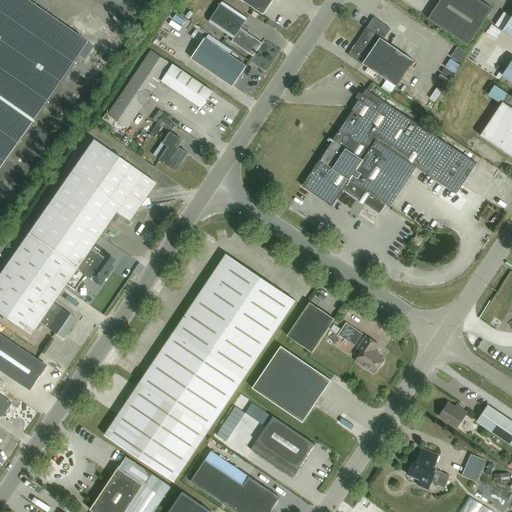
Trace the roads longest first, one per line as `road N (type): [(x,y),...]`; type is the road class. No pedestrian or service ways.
road 1 (unclassified): [(214,182),(0,503)]
road 2 (unclassified): [(441,340),(214,182)]
road 3 (unclassified): [(338,0),(214,182)]
road 4 (unclassified): [(325,511),(441,340)]
road 5 (unclassified): [(441,340),(511,237)]
